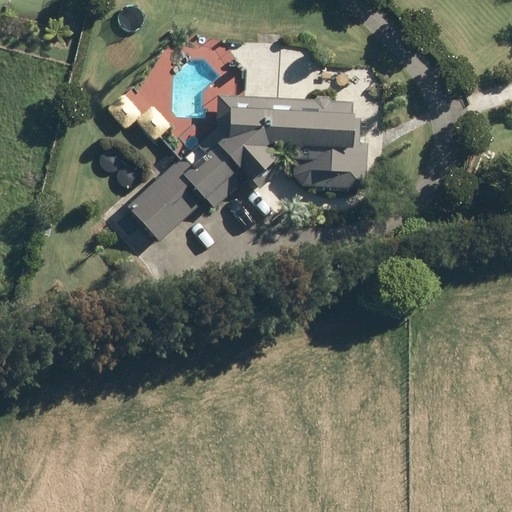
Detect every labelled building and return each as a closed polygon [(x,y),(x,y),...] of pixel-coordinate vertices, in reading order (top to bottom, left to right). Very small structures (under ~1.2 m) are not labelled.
[(172,5),(156,5),(157,18),(173,18),(172,5)] [(135,122),(144,114),(125,94),(106,113),(125,132),(135,122)] [(363,147),(365,122),(358,122),(359,109),(224,98),(221,132),(131,209),(161,245),(211,203),(218,211),(252,182),(258,188),(284,166),(273,153),(277,151),(299,153),(297,178),(306,188),(369,193),(372,148),(363,147)] [(144,114),(135,122),(155,143),(172,126),(152,105),(144,114)] [(41,214),(36,235),(52,239),(57,218),(41,214)]
